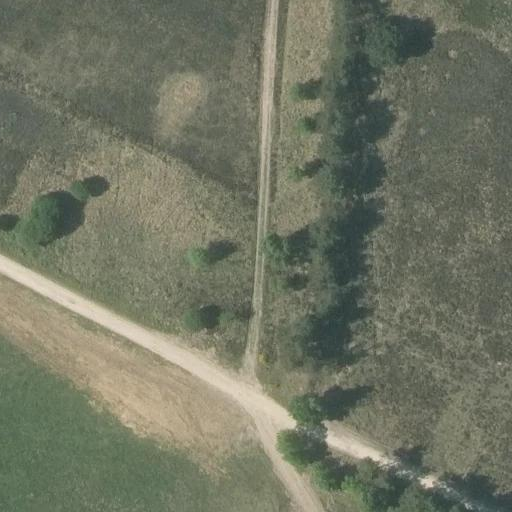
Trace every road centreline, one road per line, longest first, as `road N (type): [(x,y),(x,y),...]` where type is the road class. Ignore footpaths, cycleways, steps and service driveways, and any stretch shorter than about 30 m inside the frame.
road 1 (track): [(274,0),(252,400)]
road 2 (track): [(252,400),(0,267)]
road 3 (track): [(481,511),(252,400)]
road 4 (track): [(252,400),(313,511)]
